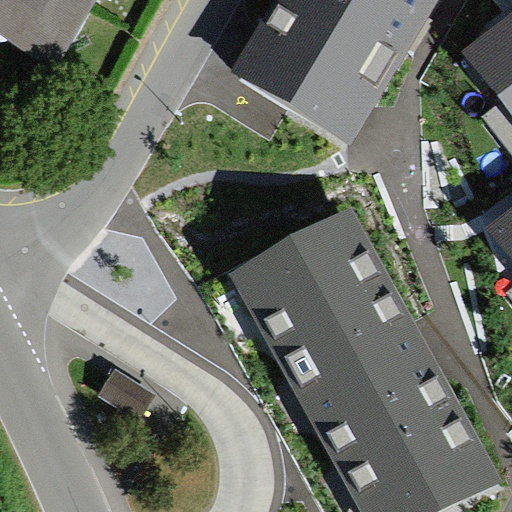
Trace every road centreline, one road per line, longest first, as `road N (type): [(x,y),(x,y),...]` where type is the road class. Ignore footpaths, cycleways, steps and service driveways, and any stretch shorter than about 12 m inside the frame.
road 1 (residential): [(0,269),(47,236),(108,169),(203,0)]
road 2 (tertiary): [(79,511),(0,350)]
